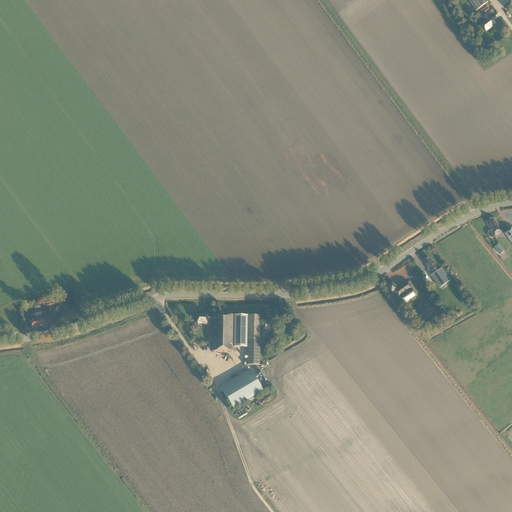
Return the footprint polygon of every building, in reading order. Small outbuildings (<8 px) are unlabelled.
[(467,0),(476,12),(488,3),(485,0),(467,0)] [(481,25),(486,32),(490,30),(490,29),(496,25),(491,18),(490,19),(486,14),(481,18),(484,23),(481,25)] [(492,239),(494,237),(495,233),(499,231),(496,225),(497,225),(495,222),(493,219),(486,222),(491,231),(488,233),(488,235),(489,238),(492,239)] [(499,256),(505,252),(499,244),(494,248),(499,256)] [(429,258),(424,262),(427,265),(426,266),(428,268),(427,269),(430,273),(438,268),(435,264),(434,264),(432,262),(431,262),(429,258)] [(442,269),(432,276),(441,288),(451,281),(442,269)] [(417,296),(408,282),(398,290),(393,283),(386,287),(391,294),(394,292),(403,305),(417,296)] [(280,311),(280,309),(275,310),(276,313),(274,313),(276,323),(284,322),(283,314),(282,314),(282,311),(280,311)] [(44,318),(42,310),(34,311),(35,319),(30,320),(32,328),(37,327),(45,325),(44,318)] [(247,316),(234,316),(213,316),(197,316),(197,324),(204,324),(205,325),(206,325),(207,324),(208,324),(208,321),(213,321),(212,352),(234,352),(234,348),(247,348),(247,316)] [(260,366),(260,341),(261,316),(248,316),(247,366),(260,366)] [(233,409),(251,398),(263,391),(253,374),(223,391),(233,409)] [(244,409),(236,414),(239,419),(247,414),(244,409)]
